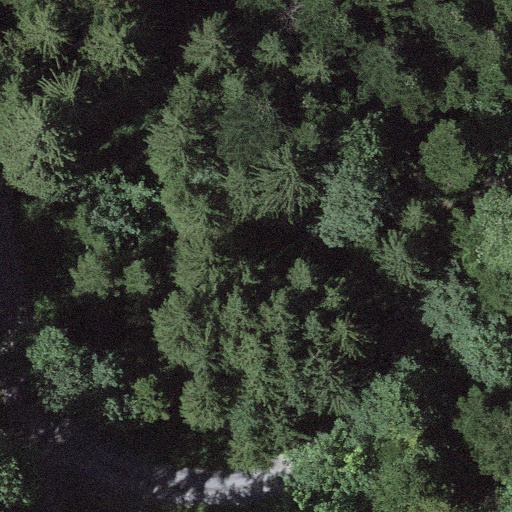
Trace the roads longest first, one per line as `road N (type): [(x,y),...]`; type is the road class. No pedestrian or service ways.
road 1 (track): [(34,428),(135,483),(267,481),(343,427),(464,242),(511,189)]
road 2 (track): [(31,511),(34,428),(0,246)]
